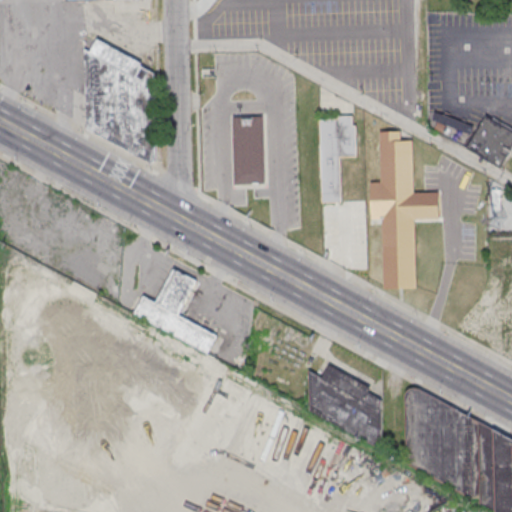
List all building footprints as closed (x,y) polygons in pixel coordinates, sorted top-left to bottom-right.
[(95,36),(87,51),(88,118),(151,154),(153,71),(95,36)] [(438,110),(432,127),(466,141),(472,126),(438,110)] [(511,125),(488,112),(468,145),(502,165),(511,148),(511,125)] [(232,114),(234,185),(269,185),(266,114),(232,114)] [(320,118),(339,118),(339,115),(353,115),(353,125),(356,125),(357,155),(340,156),(342,201),(323,202),(320,118)] [(384,288),(416,287),(415,219),(439,218),(439,192),(414,192),(413,139),(401,140),(401,130),(380,130),(382,181),(370,182),(371,218),(382,218),(384,288)] [(144,295),(156,302),(175,267),(198,280),(180,315),(218,335),(209,352),(135,312),(144,295)] [(511,284),(504,284),(504,303),(494,303),(494,319),(511,319),(511,284)] [(310,369),(323,376),(330,364),(371,388),(369,392),(381,399),(382,408),(386,452),(311,409),(310,369)] [(480,502),(498,511),(511,511),(511,441),(416,388),(412,387),(409,389),(407,391),(410,464),(413,465),(480,502)]
